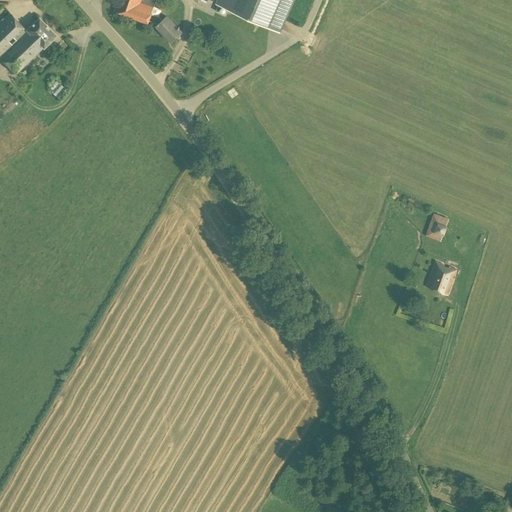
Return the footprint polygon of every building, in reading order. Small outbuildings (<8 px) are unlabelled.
[(162,20),(159,17),(151,14),(154,7),(141,2),(141,0),(117,0),(113,11),(148,23),(149,21),(155,23),(157,25),(156,26),(171,41),(181,32),(166,16),(162,20)] [(280,33),(285,21),(294,0),(216,0),(215,4),(280,33)] [(26,30),(9,13),(0,21),(0,57),(15,74),(40,51),(56,36),(38,18),(26,30)] [(444,236),(448,226),(446,225),(449,219),(433,214),(425,236),(441,241),(443,235),(444,236)] [(449,294),(457,270),(436,261),(427,286),(449,294)]
